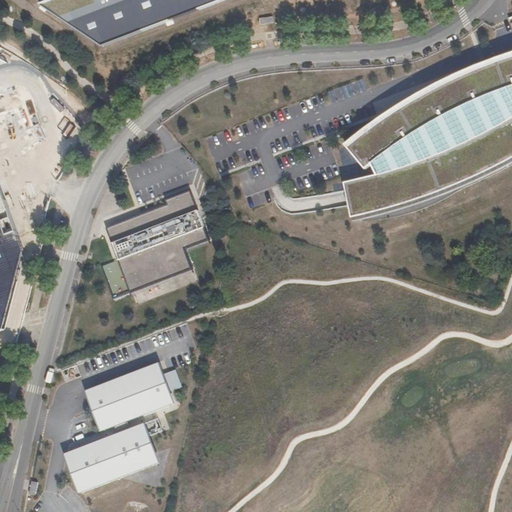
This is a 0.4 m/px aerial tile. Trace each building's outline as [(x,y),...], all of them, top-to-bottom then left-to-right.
[(55,0),(42,5),(105,47),(227,0),(55,0)] [(511,50),(482,60),(441,78),(391,106),(366,126),(347,144),(372,175),(344,182),(348,198),(353,217),(411,201),(450,187),(492,167),(511,156),(511,50)] [(194,191),(108,226),(122,260),(106,268),(120,304),(195,272),(187,251),(212,242),(194,191)] [(158,363),(84,390),(99,431),(173,404),(169,392),(162,374),(158,363)] [(176,369),(162,374),(169,392),(182,388),(176,369)] [(143,423),(63,454),(78,493),(158,463),(143,423)]
